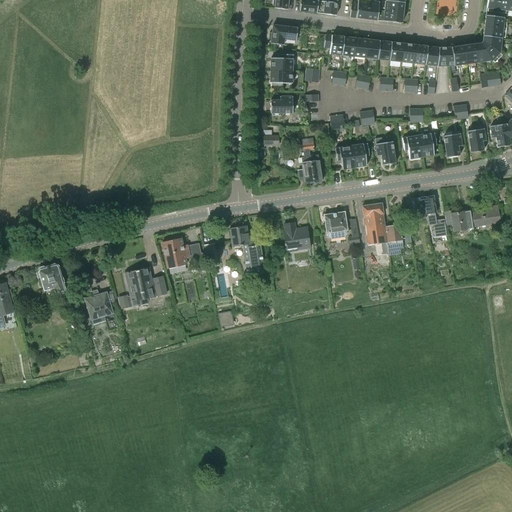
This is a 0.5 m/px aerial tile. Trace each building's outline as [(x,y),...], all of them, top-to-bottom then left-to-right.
[(288,0),(273,0),(272,6),(275,7),(274,9),(287,10),(288,0)] [(300,0),(299,12),(316,14),(318,1),(309,0),(300,0)] [(318,1),(316,14),(336,16),(337,0),(329,0),(330,2),(318,1)] [(349,18),(366,20),(368,1),(358,0),(357,6),(350,5),(349,18)] [(458,1),(458,0),(443,0),(444,2),(439,3),(441,13),(452,12),(452,9),(446,9),(445,3),(458,1)] [(508,0),(487,0),(486,9),(507,11),(508,0)] [(383,22),(384,12),(384,9),(378,8),(379,3),(368,1),(366,20),(383,22)] [(385,1),(384,9),(384,12),(402,14),(404,4),(385,1)] [(384,12),(383,22),(401,24),(402,14),(384,12)] [(485,16),(484,29),(502,31),(504,18),(485,16)] [(270,44),(283,46),(284,40),(296,41),(297,28),(272,25),(271,33),(269,33),(268,41),(270,42),(270,44)] [(483,37),(482,42),(501,44),(502,31),(484,29),(483,37)] [(323,48),(330,49),(331,36),(324,35),(323,48)] [(329,54),(341,56),(343,37),(331,36),(330,49),(329,54)] [(341,56),(353,57),(355,39),(343,37),(341,56)] [(353,57),(365,59),(367,40),(355,39),(353,57)] [(365,59),(377,60),(379,41),(367,40),(365,59)] [(377,60),(389,61),(391,43),(379,41),(377,60)] [(482,42),(480,44),(492,61),(499,53),(501,44),(482,42)] [(389,61),(401,63),(403,44),(391,43),(389,61)] [(401,63),(413,64),(415,46),(403,44),(401,63)] [(480,44),(475,45),(477,63),(492,61),(480,44)] [(475,45),(463,46),(465,65),(477,63),(475,45)] [(413,64),(425,65),(427,47),(415,46),(413,64)] [(463,46),(451,48),(453,66),(465,65),(463,46)] [(425,65),(437,67),(440,48),(427,47),(425,65)] [(444,49),(440,48),(437,67),(443,67),(447,67),(453,66),(451,48),(447,49),(444,49)] [(270,58),(270,71),(292,71),(292,55),(280,55),(280,59),(270,58)] [(292,71),(270,71),(270,83),(271,83),(271,86),(282,87),(282,84),(292,84),(292,71)] [(498,73),(492,74),(494,87),(500,86),(498,73)] [(492,74),(486,75),(487,88),(494,87),(492,74)] [(355,87),(361,89),(363,76),(357,75),(355,87)] [(487,88),(486,75),(479,76),(481,88),(487,88)] [(363,76),(361,89),(367,90),(370,77),(363,76)] [(450,80),(451,93),(458,92),(456,79),(450,80)] [(427,94),(434,95),(435,82),(428,81),(427,94)] [(272,114),(272,116),(280,116),(280,114),(292,114),(292,97),(280,97),(280,101),(270,101),(270,113),(272,114)] [(466,105),(459,106),(461,119),(468,118),(466,105)] [(461,119),(459,106),(453,107),(455,120),(461,119)] [(372,111),(366,112),(368,125),(374,124),(372,111)] [(368,125),(366,112),(359,113),(361,126),(368,125)] [(329,117),(331,130),(344,128),(342,116),(329,117)] [(508,139),(506,124),(490,127),(492,139),(495,139),(497,148),(509,146),(508,139)] [(483,151),(482,142),(485,142),(483,129),(467,132),(470,153),(483,151)] [(434,134),(418,136),(421,158),(433,156),(432,147),(436,146),(434,134)] [(443,137),(446,158),(459,156),(458,147),(461,146),(459,134),(443,137)] [(421,158),(418,136),(402,139),(404,151),(407,150),(409,160),(421,158)] [(381,138),(374,139),(377,157),(381,156),(382,166),(395,164),(392,142),(382,144),(381,138)] [(302,170),(297,171),(299,181),(304,180),(304,184),(313,183),(310,157),(309,151),(307,140),(301,140),(303,158),(301,158),(302,163),(301,163),(302,170)] [(367,144),(351,147),(354,168),(366,166),(365,157),(369,156),(367,144)] [(354,168),(351,147),(334,149),(336,161),(340,161),(342,170),(354,168)] [(318,155),(310,157),(313,183),(322,181),(319,161),(318,161),(318,155)] [(433,196),(422,198),(425,219),(426,225),(429,225),(432,244),(447,242),(444,220),(435,221),(434,214),(436,213),(433,196)] [(413,212),(405,213),(406,220),(414,218),(414,221),(425,219),(422,198),(411,200),(413,212)] [(381,204),(361,207),(363,217),(367,245),(375,244),(377,256),(388,255),(386,246),(384,228),(383,217),(383,214),(381,204)] [(486,211),(470,214),(471,226),(477,225),(477,227),(500,223),(499,215),(497,206),(486,207),(486,211)] [(471,226),(470,214),(470,211),(464,212),(463,212),(450,214),(450,211),(444,212),(445,220),(451,219),(453,232),(466,230),(466,227),(471,226)] [(323,216),(326,234),(327,233),(328,237),(331,239),(345,237),(347,234),(346,231),(347,230),(344,212),(323,216)] [(356,219),(349,220),(352,237),(358,236),(356,219)] [(283,232),(286,249),(297,247),(297,250),(310,248),(307,228),(296,230),(295,223),(283,224),(285,232),(283,232)] [(252,236),(247,237),(246,226),(229,229),(232,247),(242,246),(247,275),(264,272),(262,257),(260,242),(253,243),(252,236)] [(400,226),(384,228),(386,246),(395,245),(395,241),(402,240),(400,226)] [(358,236),(348,238),(349,245),(359,243),(358,236)] [(180,239),(162,243),(166,262),(167,270),(187,266),(185,258),(189,257),(186,245),(182,246),(180,239)] [(211,243),(204,244),(207,260),(213,259),(211,243)] [(352,260),(354,271),(361,270),(359,259),(352,260)] [(44,291),(53,288),(55,293),(63,291),(57,267),(55,266),(39,271),(38,273),(44,291)] [(148,268),(125,274),(132,307),(148,303),(148,300),(166,296),(162,276),(151,279),(148,268)] [(187,299),(196,298),(194,283),(185,284),(187,299)] [(0,326),(4,326),(2,318),(14,315),(6,286),(4,284),(0,284),(0,326)] [(91,294),(92,297),(84,299),(92,325),(105,321),(108,332),(119,329),(114,313),(112,313),(110,305),(116,303),(113,291),(106,293),(97,295),(97,292),(91,294)] [(72,292),(67,294),(69,305),(75,303),(72,292)] [(117,297),(120,309),(130,307),(127,295),(117,297)] [(218,314),(220,327),(233,325),(230,312),(218,314)]
